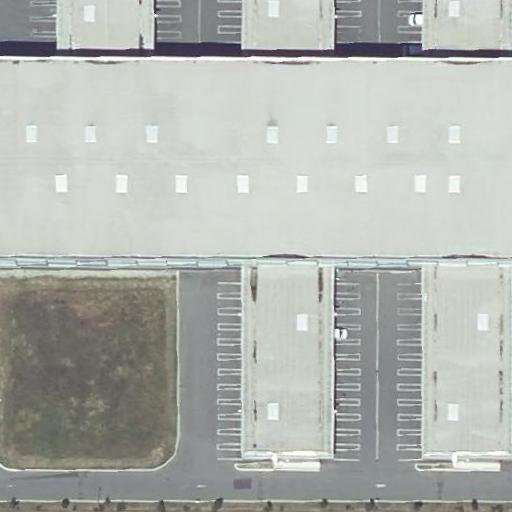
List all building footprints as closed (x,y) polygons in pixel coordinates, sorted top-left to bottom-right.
[(57,65),(0,65),(0,267),(242,268),(257,268),(257,460),(319,460),(320,268),(335,268),(425,268),(440,268),(437,460),(499,461),(500,268),(511,267),(511,66),(499,66),(499,0),(437,0),(437,66),(422,66),(335,66),(320,66),(319,0),(257,0),(258,66),(242,66),(155,66),(140,66),(139,0),(72,0),(72,65),(57,65)] [(57,0),(57,65),(72,65),(72,0),(57,0)] [(154,0),(139,0),(140,66),(155,66),(154,0)] [(242,0),(242,66),(258,66),(257,0),(242,0)] [(334,0),(319,0),(320,66),(335,66),(334,0)] [(437,66),(437,0),(422,0),(422,66),(437,66)] [(511,0),(499,0),(499,66),(511,66),(511,0)] [(511,267),(500,268),(499,461),(511,461),(511,267)] [(257,268),(242,268),(242,460),(257,460),(257,268)] [(320,268),(319,460),(334,460),(335,268),(320,268)] [(422,460),(437,460),(440,268),(425,268),(422,460)]
